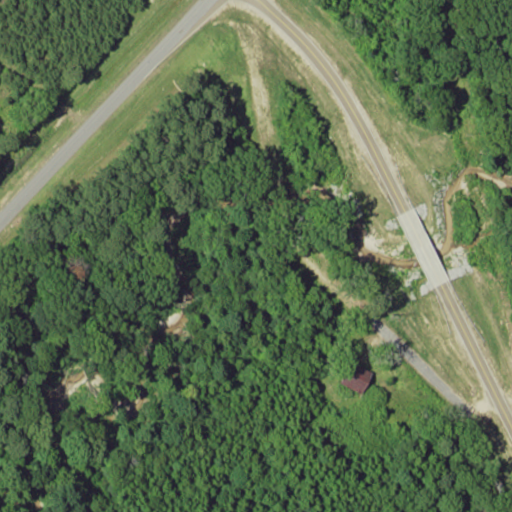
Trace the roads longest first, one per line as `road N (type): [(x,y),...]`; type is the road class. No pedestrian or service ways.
road 1 (tertiary): [(0,222),(213,0)]
road 2 (residential): [(403,211),(320,60),(259,0)]
road 3 (residential): [(511,424),(440,284)]
